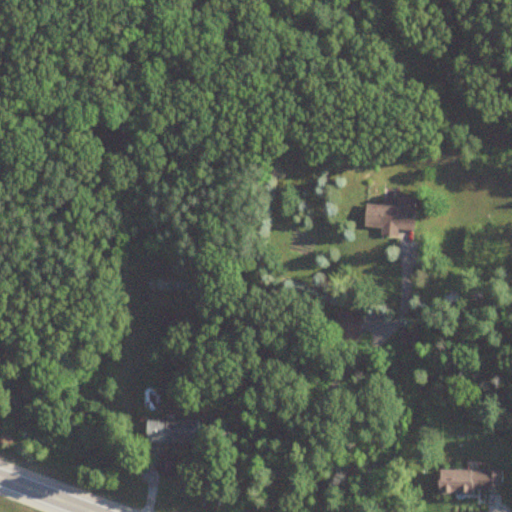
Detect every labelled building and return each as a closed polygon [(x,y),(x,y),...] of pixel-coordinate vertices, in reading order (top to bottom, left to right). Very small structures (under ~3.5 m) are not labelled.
[(381,235),(399,236),(399,227),(413,228),(415,197),(395,196),(395,205),(365,203),(363,226),(381,227),(381,235)] [(335,340),(360,340),(360,311),(335,311),(335,340)] [(401,345),(413,346),(414,330),(402,330),(401,345)] [(145,443),(198,443),(198,420),(145,420),(145,443)] [(436,492),(499,493),(499,470),(436,469),(436,492)]
